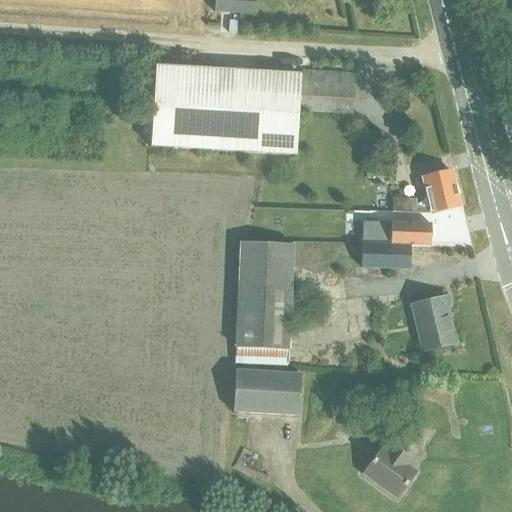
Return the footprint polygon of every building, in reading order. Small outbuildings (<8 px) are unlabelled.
[(214,0),(214,12),(253,15),(254,0),(214,0)] [(157,68),(152,148),(216,152),(221,72),(157,68)] [(350,117),(353,73),(301,69),(298,113),(350,117)] [(423,178),(430,205),(431,209),(416,208),(416,202),(392,201),(391,213),(431,215),(460,208),(451,171),(423,178)] [(260,216),(256,235),(268,236),(271,218),(260,216)] [(362,222),(361,245),(362,245),(410,247),(430,248),(430,225),(390,223),(362,222)] [(292,245),(240,242),(235,362),(287,364),(292,245)] [(362,245),(361,268),(409,270),(410,247),(362,245)] [(444,297),(412,304),(422,350),(454,343),(444,297)] [(298,417),(300,375),(235,371),(233,412),(298,417)] [(453,378),(424,376),(423,389),(452,391),(453,378)] [(394,499),(416,471),(407,465),(410,461),(387,444),(383,450),(380,448),(361,474),(394,499)]
